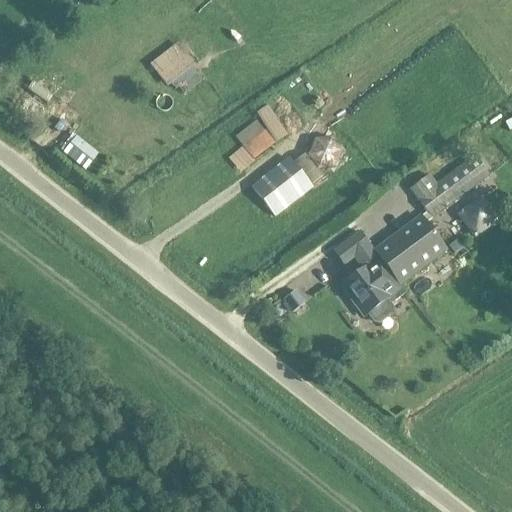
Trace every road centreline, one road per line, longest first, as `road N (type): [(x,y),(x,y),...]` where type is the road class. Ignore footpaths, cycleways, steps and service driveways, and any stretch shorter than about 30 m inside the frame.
road 1 (unclassified): [(456,511),(0,158)]
road 2 (track): [(349,511),(0,240)]
